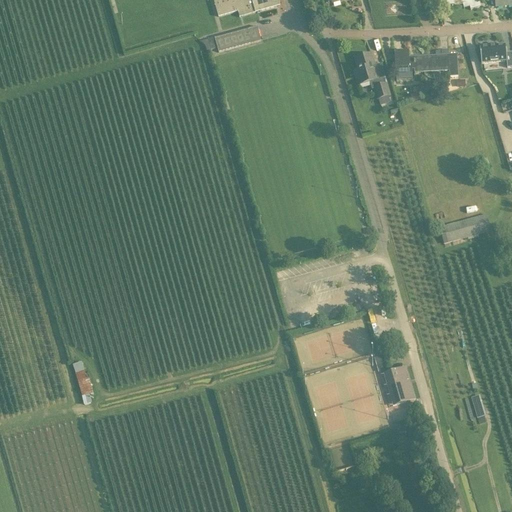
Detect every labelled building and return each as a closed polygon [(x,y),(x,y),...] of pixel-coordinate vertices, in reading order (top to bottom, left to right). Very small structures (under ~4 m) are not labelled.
[(257,13),(280,7),(277,0),(213,0),(219,18),(238,13),(239,18),(242,18),(255,14),(257,13)] [(462,0),(446,0),(449,8),(463,5),(464,4),(462,0)] [(462,0),(464,4),(463,5),(464,9),(470,7),(470,10),(481,7),(479,0),(462,0)] [(511,0),(495,0),(496,9),(511,7),(511,0)] [(215,39),(219,53),(261,42),(257,28),(215,39)] [(511,68),(511,53),(506,54),(506,46),(480,49),(481,65),(506,62),(507,69),(511,68)] [(423,58),(424,74),(449,73),(450,79),(459,78),(457,56),(449,56),(449,51),(441,51),(442,57),(423,58)] [(424,74),(423,58),(409,58),(409,53),(395,53),(395,61),(389,61),(390,70),(396,70),(397,76),(413,75),(412,70),(415,70),(415,74),(424,74)] [(378,80),(371,55),(356,60),(359,71),(356,72),(360,86),(369,83),(371,90),(374,89),(377,100),(378,100),(389,97),(390,97),(384,78),(378,80)] [(390,104),(389,97),(378,100),(380,107),(390,104)] [(444,245),(491,232),(486,216),(439,229),(444,245)] [(381,364),(384,364),(381,355),(374,357),(378,372),(383,371),(381,364)] [(81,407),(90,405),(89,396),(90,395),(83,363),(73,365),(81,407)] [(394,407),(415,401),(406,369),(392,373),(388,374),(385,375),(394,407)] [(478,396),(471,398),(477,418),(484,416),(478,396)] [(404,423),(394,425),(397,435),(407,432),(404,423)]
